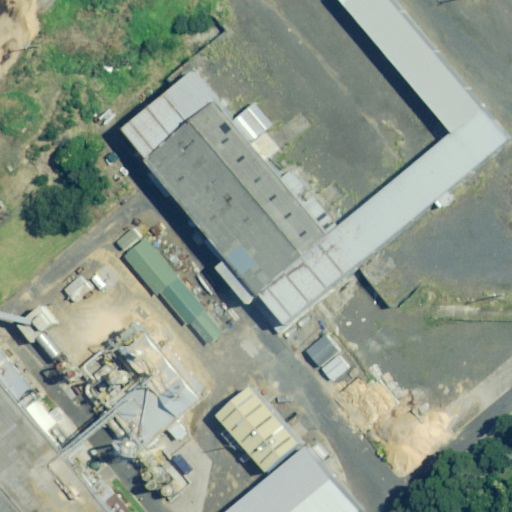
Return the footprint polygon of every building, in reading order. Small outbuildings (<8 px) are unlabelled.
[(503,146),(374,0),(354,0),(338,15),(444,135),(323,241),(217,121),(148,182),(285,337),(503,146)] [(196,47),(170,17),(151,34),(177,63),(196,47)] [(210,109),(187,83),(117,145),(139,170),(210,109)] [(141,237),(133,229),(118,242),(125,250),(141,237)] [(161,293),(182,276),(151,236),(126,256),(158,295),(161,293)] [(206,311),(209,310),(182,276),(161,293),(188,326),(206,311)] [(101,302),(80,277),(65,289),(87,315),(101,302)] [(64,357),(46,334),(58,326),(42,305),(18,323),(34,344),(37,342),(54,364),(64,357)] [(206,311),(188,326),(207,350),(225,335),(206,311)] [(329,343),(310,360),(326,378),(345,362),(329,343)] [(199,407),(144,344),(87,394),(142,457),(199,407)] [(345,364),(329,378),(339,390),(355,376),(345,364)] [(0,511),(106,511),(0,391),(0,511)] [(298,449),(248,392),(213,423),(263,479),(298,449)] [(363,511),(364,511),(310,448),(233,511),(363,511)]
